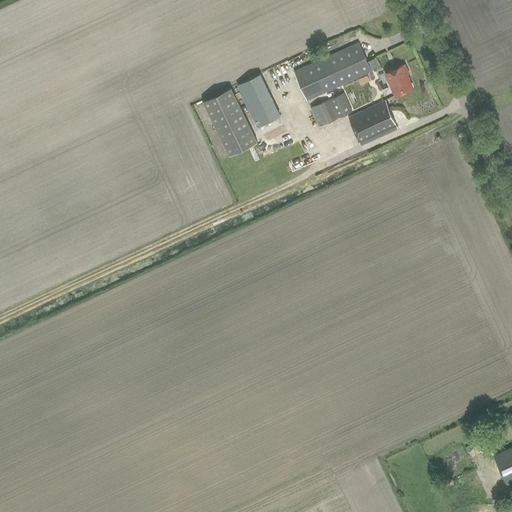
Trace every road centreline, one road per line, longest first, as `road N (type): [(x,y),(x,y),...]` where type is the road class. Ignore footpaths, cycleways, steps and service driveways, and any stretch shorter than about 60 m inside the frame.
road 1 (track): [(0,319),(320,165)]
road 2 (unclassified): [(511,217),(405,0)]
